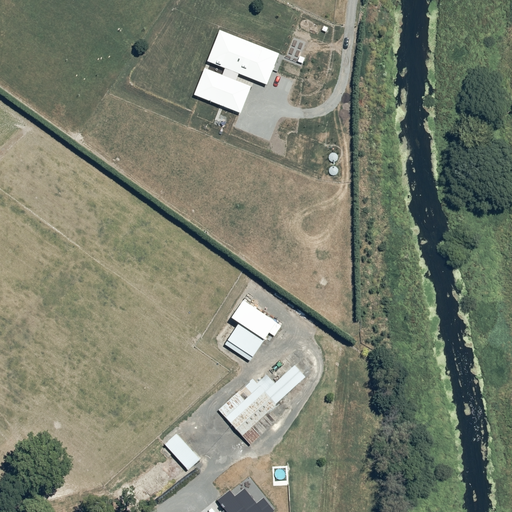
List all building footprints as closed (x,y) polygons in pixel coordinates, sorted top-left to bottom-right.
[(283,324),(245,299),(233,319),(240,323),(226,346),(253,362),(269,335),(275,338),(283,324)] [(254,376),(220,410),(254,446),(275,426),(266,417),(306,378),(296,367),(277,385),(270,377),(262,385),(254,376)] [(179,432),(164,443),(189,472),(203,459),(179,432)] [(297,463),(272,463),(272,488),(290,488),(290,479),(298,479),(297,463)] [(214,481),(208,482),(210,492),(213,491),(216,511),(236,511),(236,505),(250,503),(248,487),(240,488),(237,474),(214,478),(214,481)]
